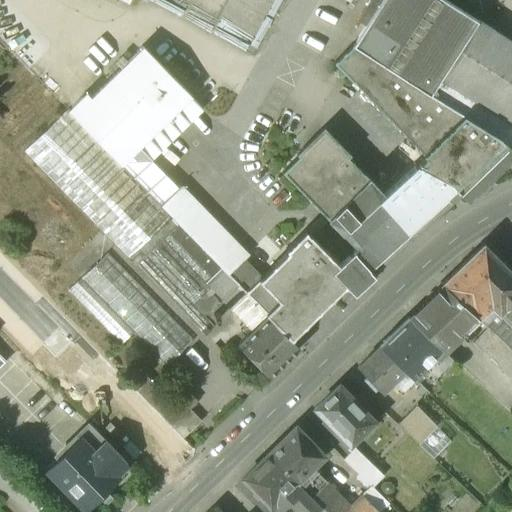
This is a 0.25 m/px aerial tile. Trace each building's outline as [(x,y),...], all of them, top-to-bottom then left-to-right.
[(477,20),(444,0),(381,0),(352,45),(429,94),(477,20)] [(511,42),(477,20),(429,94),(430,95),(498,136),(511,150),(511,42)] [(511,150),(498,136),(430,95),(429,94),(352,45),(350,44),(332,63),(426,157),(417,165),(449,183),(459,193),(468,202),(511,158),(511,150)] [(141,48),(91,98),(86,93),(66,111),(120,166),(190,98),(141,48)] [(66,111),(65,110),(22,152),(128,260),(129,259),(139,250),(157,234),(173,220),(159,206),(120,166),(66,111)] [(350,155),(323,127),(295,154),(297,157),(281,172),(327,218),(328,218),(367,178),(347,157),(350,155)] [(367,178),(328,218),(328,219),(342,233),(356,246),(352,250),(372,273),(459,193),(449,183),(417,165),(416,165),(383,194),(367,178)] [(247,255),(179,186),(159,206),(173,220),(220,268),(227,275),(242,260),(247,255)] [(342,233),(328,219),(311,236),(338,264),(352,250),(356,246),(342,233)] [(220,268),(173,220),(157,234),(205,284),(206,282),(220,268)] [(305,230),(285,249),(286,251),(284,253),(285,254),(260,278),(259,276),(258,277),(264,283),(263,283),(281,302),(304,325),(346,285),(346,284),(332,270),(338,264),(311,236),(305,230)] [(205,284),(157,234),(139,250),(193,306),(205,294),(210,289),(205,284)] [(511,273),(483,245),(479,248),(478,248),(444,281),(444,282),(442,284),(477,318),(478,318),(490,306),(497,313),(498,314),(511,300),(511,273)] [(193,306),(139,250),(129,259),(205,336),(205,335),(214,327),(193,306)] [(338,264),(332,270),(346,284),(346,285),(354,293),(373,275),(372,273),(352,250),(338,264)] [(193,341),(107,253),(80,279),(134,333),(167,366),(193,341)] [(258,277),(242,260),(227,275),(245,293),(267,316),(281,302),(263,283),(264,283),(258,277)] [(227,275),(220,268),(206,282),(231,307),(235,302),(245,293),(227,275)] [(134,333),(80,279),(68,291),(121,345),(134,333)] [(443,285),(408,318),(441,349),(443,351),(477,318),(443,285)] [(210,289),(205,294),(209,298),(214,293),(210,289)] [(267,316),(245,293),(235,302),(251,319),(257,319),(259,317),(263,322),(268,317),(267,316)] [(511,300),(498,314),(511,326),(511,300)] [(304,325),(281,302),(267,316),(268,317),(290,339),(304,325)] [(490,306),(478,318),(485,325),(497,313),(490,306)] [(511,326),(498,314),(497,313),(485,325),(487,327),(511,348),(511,326)] [(263,322),(247,338),(246,336),(238,344),(237,345),(268,376),(298,347),(290,339),(268,317),(263,322)] [(441,349),(408,318),(379,347),(404,371),(408,375),(412,378),(419,370),(434,356),(441,349)] [(511,348),(487,327),(472,344),(511,381),(511,348)] [(226,331),(213,344),(225,357),(237,345),(238,344),(226,331)] [(404,371),(379,347),(357,368),(381,393),(400,375),(404,371)] [(443,351),(441,349),(434,356),(439,362),(439,365),(439,366),(440,368),(446,375),(457,364),(443,351)] [(424,375),(419,370),(412,378),(416,382),(424,375)] [(130,387),(125,381),(120,386),(125,392),(130,387)] [(373,422),(338,386),(314,410),(314,411),(315,410),(325,420),(325,421),(340,437),(338,439),(346,448),(349,445),(373,422)] [(425,391),(420,386),(416,390),(421,395),(425,391)] [(192,431),(167,406),(158,415),(183,440),(192,431)] [(416,406),(397,425),(418,445),(436,427),(416,406)] [(126,463),(89,425),(77,436),(79,438),(114,475),(126,463)] [(322,457),(295,428),(268,454),(296,482),(311,467),(322,457)] [(114,475),(79,438),(46,470),(85,510),(117,478),(114,475)] [(380,477),(353,451),(344,461),(370,486),(380,477)] [(268,454),(242,479),(270,508),(273,505),(296,482),(268,454)] [(342,511),(349,506),(311,467),(296,482),(318,505),(325,511),(342,511)] [(296,482),(273,505),(280,511),(289,503),(298,511),(310,511),(318,505),(296,482)] [(379,511),(388,504),(370,486),(361,495),(377,511),(379,511)] [(349,506),(342,511),(377,511),(361,495),(349,506)]
